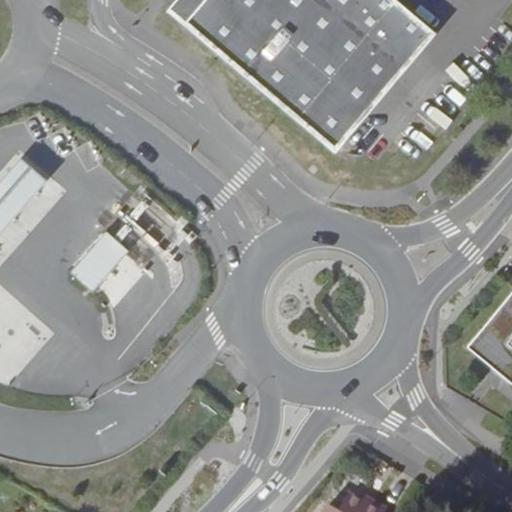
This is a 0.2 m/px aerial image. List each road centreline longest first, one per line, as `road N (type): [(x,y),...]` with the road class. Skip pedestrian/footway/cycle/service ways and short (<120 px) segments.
road 1 (tertiary): [(381,249),(361,236),(313,228),(269,248),(253,266),(242,288),(242,337),(268,377)]
road 2 (unknown): [(141,413),(68,295),(0,241)]
road 3 (tertiary): [(410,315),(511,190)]
road 4 (tertiary): [(511,178),(447,228),(381,249)]
road 5 (tertiary): [(268,377),(269,424),(254,466),(217,511)]
road 6 (tertiary): [(245,511),(281,479),(337,397)]
